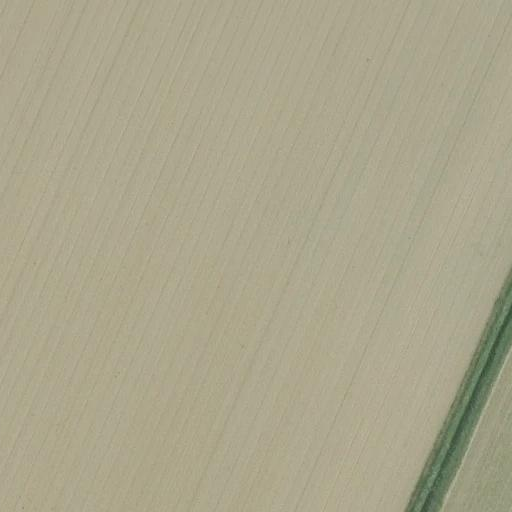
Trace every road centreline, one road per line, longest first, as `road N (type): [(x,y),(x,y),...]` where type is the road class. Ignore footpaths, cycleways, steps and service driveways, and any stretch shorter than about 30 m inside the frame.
road 1 (track): [(406,511),(511,270)]
road 2 (track): [(511,333),(434,511)]
